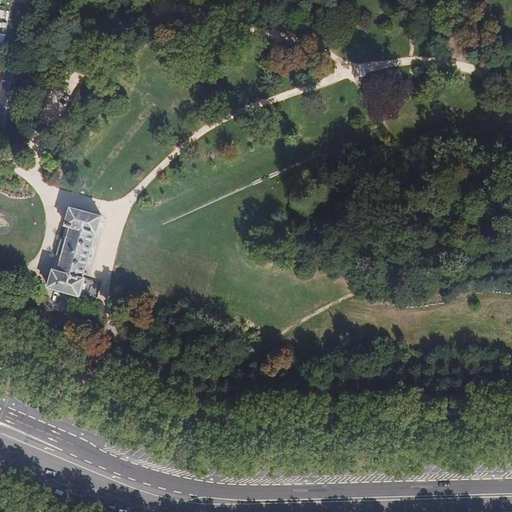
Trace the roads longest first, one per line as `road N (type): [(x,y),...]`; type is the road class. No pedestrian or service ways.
road 1 (primary): [(511,482),(206,490),(133,468),(0,409)]
road 2 (primary): [(5,451),(161,511)]
